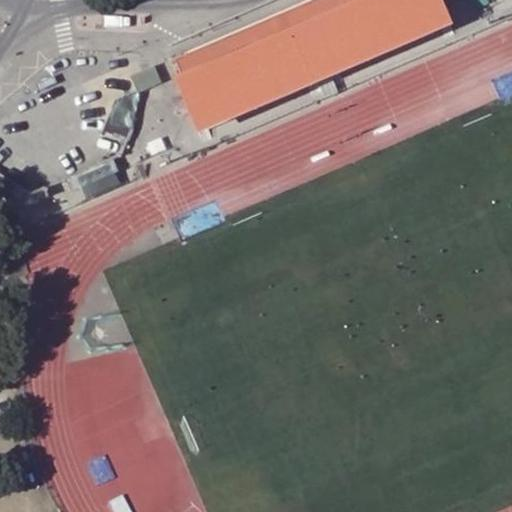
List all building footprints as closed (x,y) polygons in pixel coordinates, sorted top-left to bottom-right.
[(451,26),(439,0),(316,0),(175,61),(187,88),(181,91),(200,134),(451,26)] [(139,91),(159,82),(154,70),(134,79),(139,91)] [(126,143),(130,132),(106,122),(101,133),(126,143)] [(70,191),(115,171),(110,161),(66,180),(70,191)] [(0,196),(6,200),(15,185),(0,175),(0,196)]
